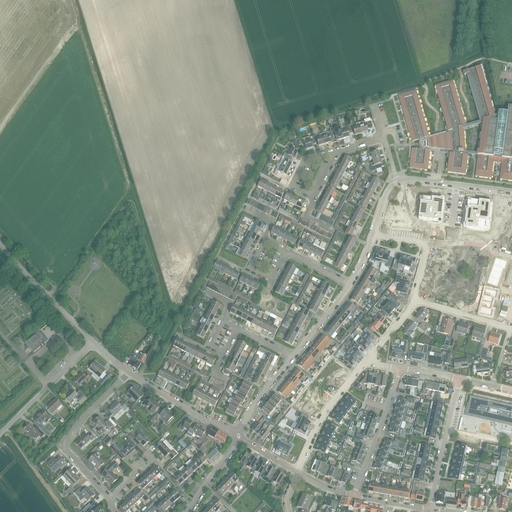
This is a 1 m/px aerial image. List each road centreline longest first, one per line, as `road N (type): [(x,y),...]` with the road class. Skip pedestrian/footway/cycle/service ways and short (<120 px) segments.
road 1 (residential): [(109,497),(64,443),(129,372)]
road 2 (residential): [(353,496),(399,368)]
road 3 (residential): [(430,509),(459,379)]
road 4 (tertiary): [(92,341),(0,245)]
road 5 (tertiary): [(0,434),(92,341)]
road 6 (residential): [(297,471),(322,416),(365,362)]
road 7 (residential): [(336,151),(304,160),(292,182),(313,197),(330,164)]
